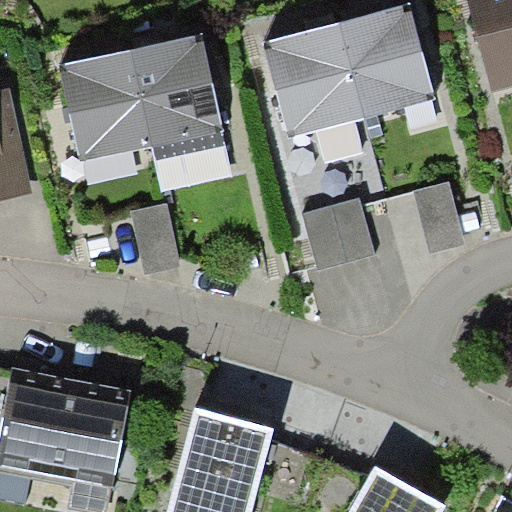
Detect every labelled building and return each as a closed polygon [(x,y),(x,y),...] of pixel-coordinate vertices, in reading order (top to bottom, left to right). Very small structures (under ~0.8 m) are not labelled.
[(511,85),(511,0),(467,0),(492,91),(511,85)] [(370,12),(338,21),(364,117),(404,106),(431,99),(435,98),(409,1),(370,12)] [(364,117),(338,21),(300,31),(266,40),(293,137),(317,130),(355,120),(364,117)] [(163,41),(130,48),(152,146),(223,130),(202,33),(163,41)] [(152,146),(130,48),(92,57),(58,64),(79,162),(84,161),(133,150),(152,146)] [(0,199),(9,198),(33,193),(9,88),(0,89),(0,199)] [(437,123),(431,99),(404,106),(410,129),(437,123)] [(364,152),(355,120),(317,130),(325,162),(364,152)] [(233,176),(223,130),(152,146),(162,191),(233,176)] [(138,174),(133,150),(84,161),(89,184),(138,174)] [(449,180),(414,189),(431,253),(466,243),(449,180)] [(360,196),(304,212),(320,269),(376,253),(360,196)] [(166,202),(131,210),(146,273),(181,265),(166,202)] [(76,381),(14,368),(0,434),(0,464),(111,488),(131,392),(76,381)] [(235,417),(194,406),(166,511),(252,511),(274,427),(235,417)] [(411,485),(375,465),(347,511),(442,511),(446,505),(411,485)]
